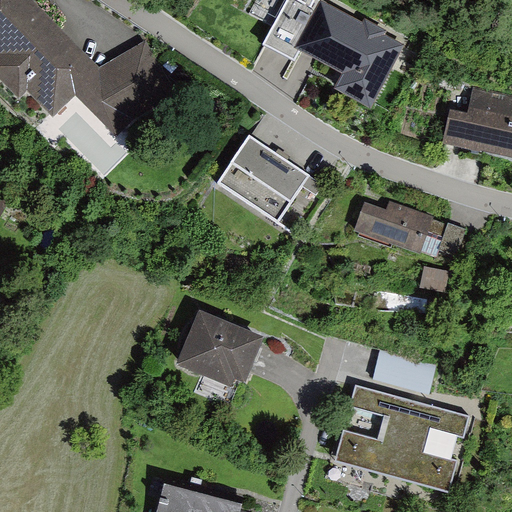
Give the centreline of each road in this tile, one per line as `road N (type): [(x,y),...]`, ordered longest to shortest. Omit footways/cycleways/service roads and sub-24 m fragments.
road 1 (residential): [(511,205),(353,151),(122,0)]
road 2 (residential): [(290,511),(336,344)]
